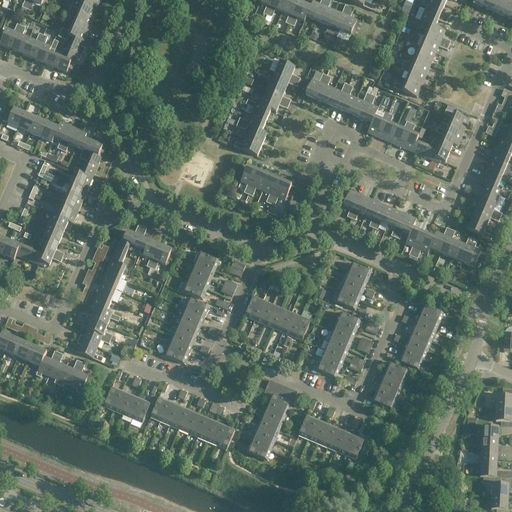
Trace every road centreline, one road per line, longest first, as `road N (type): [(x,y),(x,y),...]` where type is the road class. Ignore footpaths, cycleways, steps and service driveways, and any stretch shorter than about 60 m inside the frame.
road 1 (residential): [(217,349),(354,409),(409,275)]
road 2 (residential): [(0,307),(53,330),(95,232),(150,196)]
road 3 (unclassified): [(470,358),(402,511)]
road 4 (residential): [(443,210),(506,68)]
road 5 (residential): [(260,250),(150,196)]
road 6 (residential): [(150,196),(99,87)]
